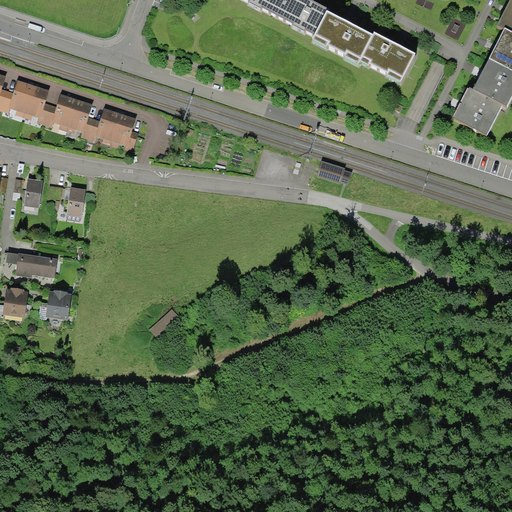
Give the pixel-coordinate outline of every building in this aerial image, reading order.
[(247,0),(318,38),(329,14),(330,12),(307,0),(247,0)] [(511,0),(499,25),(504,28),(511,31),(511,0)] [(375,39),(344,23),(329,14),(318,38),(331,45),(330,48),(348,57),(349,54),(363,62),(365,59),(375,39)] [(511,31),(504,28),(489,61),(511,72),(511,31)] [(417,57),(377,36),(375,39),(365,59),(373,63),(371,66),(390,76),(391,73),(406,80),(417,57)] [(511,72),(489,61),(475,92),(505,107),(511,94),(511,72)] [(10,108),(41,118),(50,92),(43,90),(28,85),(19,82),(10,108)] [(14,93),(1,89),(0,91),(0,111),(7,114),(9,110),(14,93)] [(475,92),(472,90),(456,121),(489,138),(505,107),(475,92)] [(53,121),(84,131),(93,105),(86,103),(72,98),(62,95),(53,121)] [(59,108),(45,104),(40,120),(38,119),(37,124),(52,129),(54,124),(59,108)] [(96,136),(127,145),(135,120),(128,118),(114,113),(104,110),(96,136)] [(32,117),(16,112),(15,115),(31,120),(32,117)] [(101,122),(90,118),(84,134),(82,133),(81,138),(96,144),(98,138),(95,137),(101,122)] [(76,131),(60,126),(59,129),(75,134),(76,131)] [(127,147),(126,147),(125,150),(133,153),(139,135),(132,133),(127,147)] [(119,145),(103,139),(103,142),(119,148),(119,145)] [(346,169),(322,161),(317,177),(341,184),(341,183),(348,185),(351,173),(345,172),(346,169)] [(22,181),(15,180),(12,200),(19,201),(22,181)] [(42,182),(28,180),(24,207),(39,209),(42,182)] [(81,221),(85,191),(63,188),(62,200),(69,201),(66,220),(81,221)] [(17,264),(18,254),(7,252),(6,263),(17,264)] [(57,258),(18,253),(18,254),(17,264),(15,276),(32,278),(32,275),(55,278),(57,258)] [(28,293),(7,290),(4,313),(24,317),(28,293)] [(71,296),(51,293),(47,317),(67,320),(71,296)] [(469,316),(449,309),(446,320),(443,319),(439,320),(438,323),(439,325),(443,327),(464,334),(469,316)] [(158,340),(181,320),(172,311),(150,331),(158,340)]
